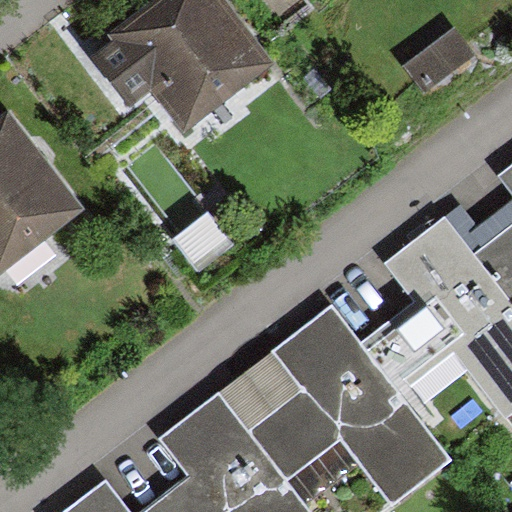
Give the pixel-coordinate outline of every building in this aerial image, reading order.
[(156,85),(188,128),(274,64),(226,0),(165,0),(94,53),(131,104),(156,85)] [(405,63),(428,92),(473,57),(451,28),(405,63)] [(0,121),(0,267),(77,206),(6,117),(0,121)] [(511,183),(511,233),(482,256),(511,294),(511,177),(509,180),(511,183)] [(424,300),(365,345),(400,390),(458,345),(508,409),(511,405),(511,294),(482,256),(455,221),(397,266),(424,300)] [(307,390),(251,433),(286,478),(341,435),(391,499),(449,454),(400,390),(365,345),(338,311),(280,356),(307,390)] [(193,479),(150,511),(312,511),(286,478),(251,433),(225,399),(167,445),(193,479)] [(131,511),(113,488),(82,511),(131,511)]
